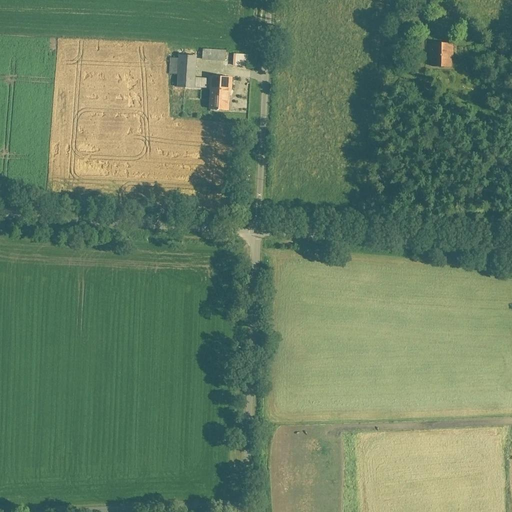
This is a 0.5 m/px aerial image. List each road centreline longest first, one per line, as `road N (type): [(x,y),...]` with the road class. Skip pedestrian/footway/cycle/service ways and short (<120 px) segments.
road 1 (residential): [(240,511),(255,234)]
road 2 (unclassified): [(511,251),(255,234)]
road 3 (unclassified): [(255,234),(0,219)]
road 4 (residential): [(255,234),(267,0)]
